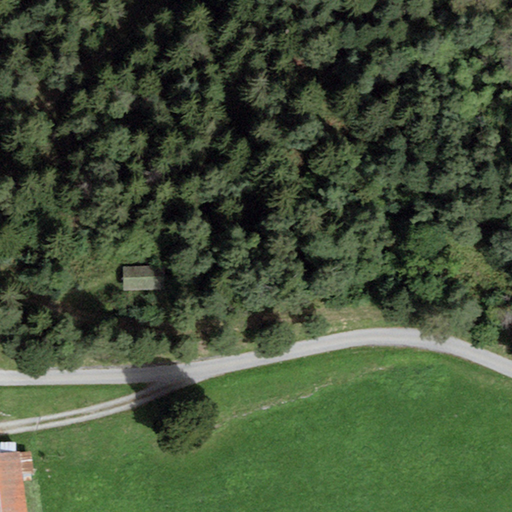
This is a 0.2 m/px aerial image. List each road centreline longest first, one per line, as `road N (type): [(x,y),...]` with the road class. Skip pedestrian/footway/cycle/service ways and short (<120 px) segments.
road 1 (unclassified): [(0,378),(194,372),(387,334),(441,341),(511,369)]
road 2 (track): [(441,341),(398,314),(355,311),(232,325),(133,324),(70,312),(0,271)]
road 3 (track): [(0,429),(123,404),(194,372)]
road 4 (track): [(0,112),(52,91),(159,0)]
